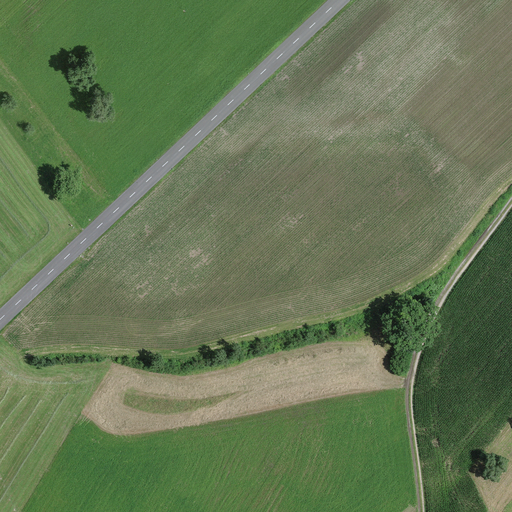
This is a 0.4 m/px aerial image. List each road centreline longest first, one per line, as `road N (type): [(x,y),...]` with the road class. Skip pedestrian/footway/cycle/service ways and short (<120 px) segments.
road 1 (tertiary): [(0,320),(339,0)]
road 2 (track): [(511,202),(448,281),(419,341),(408,397),(418,511)]
